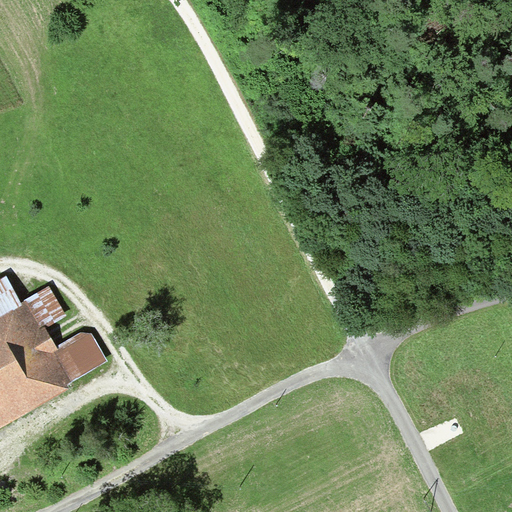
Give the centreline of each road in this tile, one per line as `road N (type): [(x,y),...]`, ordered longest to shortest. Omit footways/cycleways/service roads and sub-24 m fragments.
road 1 (track): [(173,0),(214,62),(362,353)]
road 2 (unclassified): [(448,511),(362,353)]
